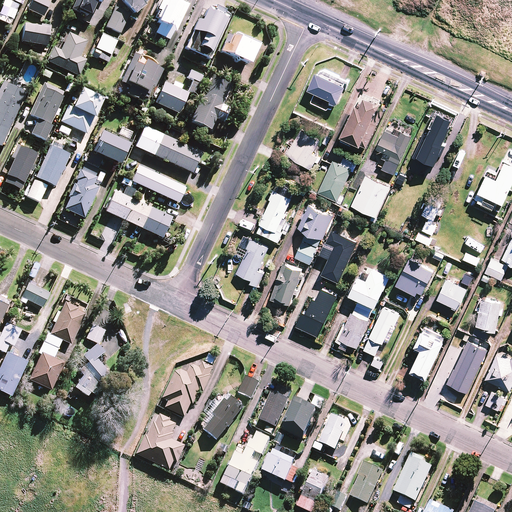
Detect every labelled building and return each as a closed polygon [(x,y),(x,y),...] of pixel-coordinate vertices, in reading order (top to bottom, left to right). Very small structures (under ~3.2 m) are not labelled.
[(21,0),(10,0),(4,16),(12,20),(21,0)] [(48,0),(32,0),(28,10),(42,17),(49,1),(48,1),(48,0)] [(103,0),(76,0),(72,10),(90,18),(94,11),(97,13),(103,0)] [(138,0),(120,0),(133,15),(144,6),(139,0),(138,0)] [(170,41),(187,5),(185,4),(186,2),(180,0),(161,0),(154,17),(157,19),(155,23),(159,25),(155,33),(170,41)] [(129,14),(114,7),(105,26),(119,34),(129,14)] [(205,9),(200,21),(197,20),(185,49),(209,59),(227,18),(205,9)] [(46,46),(49,26),(40,25),(39,27),(24,25),(21,42),(46,46)] [(247,65),(257,42),(246,37),(245,39),(230,32),(220,52),(247,65)] [(46,61),(68,72),(65,77),(71,80),(73,74),(78,76),(85,60),(79,57),(86,42),(68,33),(60,51),(52,47),(46,61)] [(112,52),(116,43),(117,41),(102,34),(95,49),(110,56),(112,52)] [(95,49),(91,58),(97,60),(97,59),(107,63),(110,56),(95,49)] [(140,57),(134,54),(120,82),(124,84),(125,82),(130,84),(125,94),(137,99),(139,95),(146,98),(151,87),(153,88),(162,70),(155,66),(155,64),(155,63),(154,62),(153,61),(152,60),(151,60),(150,59),(149,58),(148,58),(147,57),(146,57),(145,57),(144,57),(142,56),(141,57),(140,57)] [(53,73),(44,68),(41,75),(49,79),(53,73)] [(202,76),(190,70),(187,78),(193,80),(187,91),(193,94),(202,76)] [(316,73),(309,89),(332,99),(331,101),(338,105),(346,87),(338,83),(340,78),(327,72),(325,77),(316,73)] [(231,88),(210,77),(188,121),(211,132),(215,124),(212,123),(214,120),(220,123),(227,109),(222,107),(231,88)] [(25,92),(2,82),(0,85),(0,146),(1,146),(25,92)] [(76,85),(68,82),(65,89),(72,93),(76,85)] [(164,82),(161,89),(157,88),(153,97),(156,98),(154,103),(178,114),(187,94),(180,90),(182,86),(174,82),(172,86),(164,82)] [(50,125),(54,115),(57,117),(60,110),(57,109),(64,93),(44,84),(30,115),(38,119),(31,134),(45,141),(52,126),(50,125)] [(102,99),(81,89),(72,108),(68,106),(60,122),(85,134),(102,99)] [(380,103),(365,95),(360,106),(357,104),(342,134),(367,146),(379,121),(372,118),(380,103)] [(436,119),(433,117),(429,126),(432,127),(420,154),(435,161),(454,118),(439,111),(436,119)] [(164,136),(144,127),(135,147),(192,173),(201,153),(177,142),(178,139),(170,135),(172,132),(167,129),(164,136)] [(311,168),(318,157),(316,155),(321,148),(318,146),(322,140),(302,128),(287,153),(311,168)] [(386,129),(377,148),(384,151),(379,162),(384,165),(383,168),(395,173),(412,135),(396,128),(393,133),(386,129)] [(128,144),(101,131),(88,159),(85,157),(83,161),(98,168),(103,158),(118,165),(128,144)] [(47,183),(54,187),(68,158),(70,160),(74,152),(62,147),(64,143),(54,138),(26,196),(39,202),(47,183)] [(11,165),(5,163),(1,171),(7,174),(3,182),(20,190),(28,174),(30,175),(36,163),(34,162),(38,154),(17,145),(11,158),(14,159),(11,165)] [(334,160),(319,192),(338,201),(337,203),(341,205),(344,198),(340,196),(352,169),(354,171),(358,163),(344,157),(341,164),(334,160)] [(475,198),(500,210),(511,183),(511,162),(503,159),(497,173),(489,169),(475,198)] [(82,167),(79,166),(76,171),(78,172),(67,198),(68,198),(64,209),(84,218),(98,187),(93,184),(99,171),(84,164),(82,167)] [(185,188),(138,166),(131,181),(178,203),(185,188)] [(370,219),(377,222),(380,216),(377,215),(391,186),(366,175),(353,204),(372,213),(370,219)] [(358,191),(363,179),(356,176),(351,188),(358,191)] [(294,193),(275,185),(270,198),(271,199),(258,231),(279,240),(285,227),(281,225),(294,193)] [(105,212),(142,229),(136,240),(143,243),(148,232),(162,238),(171,218),(114,192),(105,212)] [(438,214),(441,215),(444,208),(440,207),(443,202),(431,196),(423,213),(429,216),(423,229),(433,233),(437,224),(434,223),(438,214)] [(303,219),(299,227),(308,231),(304,239),(320,246),(334,214),(309,203),(306,211),(305,211),(304,211),(303,212),(302,212),(302,213),(301,214),(301,215),(301,216),(301,217),(301,218),(302,219),(303,219)] [(358,240),(333,229),(327,241),(335,245),(323,273),(339,280),(358,240)] [(270,247),(245,235),(241,244),(249,247),(238,272),(253,279),(251,282),(258,286),(264,272),(259,270),(270,247)] [(511,238),(503,258),(511,261),(511,238)] [(318,247),(303,240),(296,256),(311,263),(318,247)] [(408,285),(412,278),(422,283),(423,280),(430,283),(436,271),(422,264),(424,259),(412,253),(399,280),(408,285)] [(492,274),(502,279),(508,265),(491,257),(485,271),(492,274)] [(302,269),(284,262),(272,297),(290,304),(302,269)] [(370,273),(364,270),(361,275),(359,274),(350,293),(360,298),(377,305),(390,276),(373,268),(370,273)] [(492,274),(485,271),(481,280),(488,283),(492,274)] [(475,275),(469,272),(464,281),(471,284),(475,275)] [(468,287),(447,278),(438,298),(458,307),(468,287)] [(49,293),(28,284),(22,298),(43,307),(49,293)] [(316,296),(313,295),(298,322),(318,332),(339,294),(322,285),(316,296)] [(505,302),(483,297),(479,296),(476,309),(480,310),(474,334),(488,337),(490,329),(496,330),(500,313),(503,314),(505,302)] [(377,305),(360,298),(354,312),(370,319),(377,305)] [(70,344),(84,314),(76,310),(77,308),(65,302),(60,312),(57,311),(52,322),(54,323),(49,333),(47,332),(38,353),(41,354),(29,380),(51,390),(64,362),(53,358),(61,340),(70,344)] [(46,318),(29,306),(7,337),(25,349),(46,318)] [(392,347),(387,344),(401,313),(384,306),(365,349),(376,354),(372,364),(382,369),(392,347)] [(370,319),(354,312),(352,311),(346,326),(342,325),(336,339),(342,342),(343,339),(358,346),(370,319)] [(104,331),(92,325),(86,339),(98,344),(104,331)] [(447,336),(425,325),(416,344),(422,347),(412,368),(428,376),(447,336)] [(468,389),(488,347),(468,338),(448,380),(468,389)] [(102,351),(94,344),(83,357),(87,361),(78,371),(83,375),(74,386),(86,396),(108,371),(95,359),(102,351)] [(0,389),(11,394),(27,360),(7,350),(0,365),(0,389)] [(497,355),(486,379),(499,385),(498,388),(510,393),(511,388),(511,351),(509,350),(505,358),(497,355)] [(188,372),(174,372),(161,398),(168,402),(165,408),(184,417),(191,403),(193,404),(199,390),(203,392),(214,368),(202,363),(199,368),(192,365),(188,372)] [(258,382),(245,377),(238,392),(251,398),(258,382)] [(510,398),(493,390),(486,403),(503,411),(510,398)] [(272,392),(260,420),(269,424),(265,432),(272,435),(289,399),(272,392)] [(227,402),(224,400),(212,415),(213,416),(203,429),(217,440),(241,409),(243,407),(231,397),(227,402)] [(312,406),(297,399),(282,430),(303,440),(321,403),(314,400),(312,406)] [(170,439),(177,424),(170,421),(170,420),(160,415),(156,424),(154,423),(147,437),(145,436),(136,455),(170,470),(174,461),(178,463),(185,447),(170,439)] [(348,423),(332,416),(320,443),(336,450),(348,423)] [(270,438),(256,432),(253,439),(250,438),(246,448),(238,445),(220,483),(244,494),(270,438)] [(297,457),(274,447),(266,463),(264,461),(260,469),(293,484),(300,468),(293,465),(297,457)] [(416,503),(432,468),(424,464),(426,460),(412,454),(395,492),(402,495),(398,504),(402,506),(400,511),(402,511),(413,511),(414,511),(411,509),(414,502),(416,503)] [(384,472),(365,463),(358,476),(360,476),(351,496),(368,505),(384,472)] [(307,487),(303,485),(301,491),(305,492),(298,507),(308,511),(314,511),(329,478),(314,471),(307,487)] [(346,497),(336,492),(330,506),(340,510),(346,497)] [(454,511),(430,501),(425,511),(454,511)] [(495,511),(475,502),(470,511),(495,511)]
